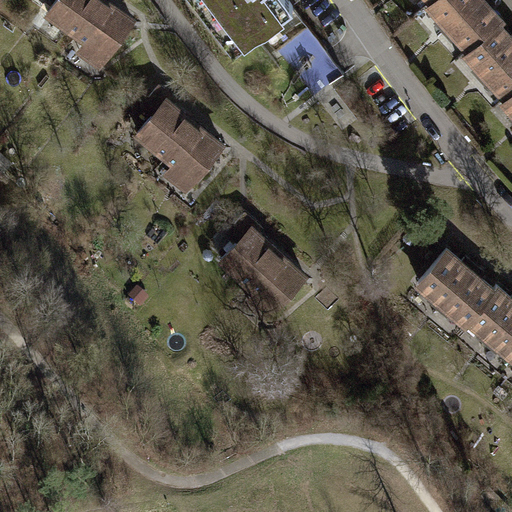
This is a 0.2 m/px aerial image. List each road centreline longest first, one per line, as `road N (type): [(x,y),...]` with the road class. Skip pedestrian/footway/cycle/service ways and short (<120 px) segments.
road 1 (track): [(0,321),(149,472),(196,481),(279,449),(342,440),(392,457),(436,511)]
road 2 (residential): [(511,215),(341,0)]
